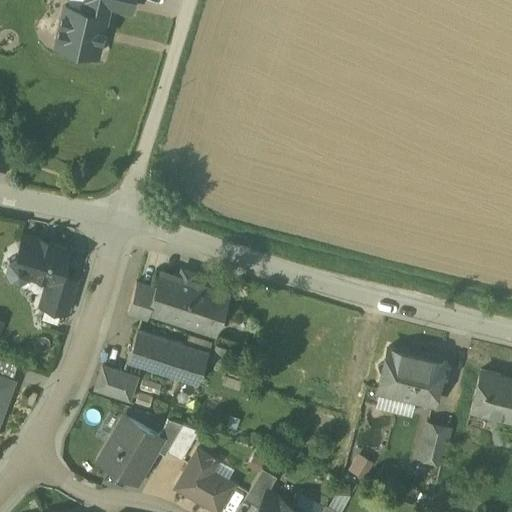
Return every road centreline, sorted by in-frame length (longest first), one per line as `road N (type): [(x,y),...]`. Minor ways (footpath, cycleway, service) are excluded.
road 1 (residential): [(511,332),(117,220)]
road 2 (residential): [(25,453),(82,347),(117,220)]
road 3 (unclassified): [(193,0),(117,220)]
road 4 (residential): [(158,511),(110,502),(25,453)]
